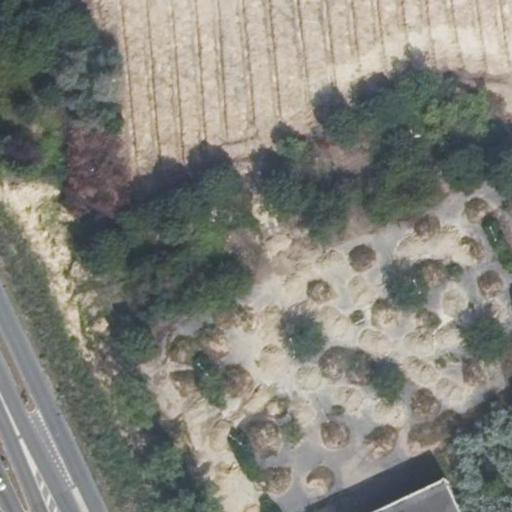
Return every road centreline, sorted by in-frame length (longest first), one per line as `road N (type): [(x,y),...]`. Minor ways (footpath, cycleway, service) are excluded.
road 1 (trunk): [(89,511),(0,306)]
road 2 (tertiary): [(74,511),(0,395)]
road 3 (tertiary): [(0,395),(42,511)]
